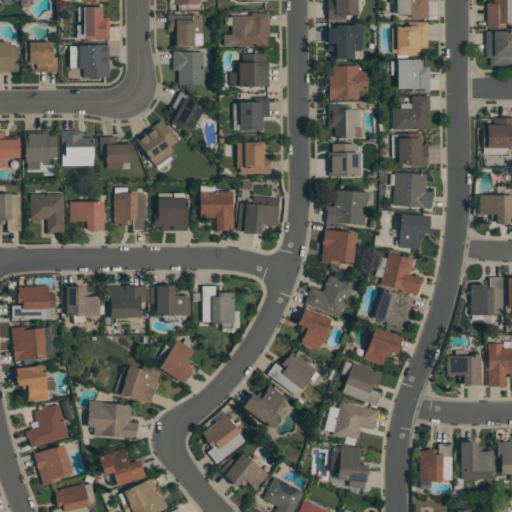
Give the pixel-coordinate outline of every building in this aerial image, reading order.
[(357,15),(356,0),(325,0),(327,20),(345,19),(345,15),(357,15)] [(428,18),(427,0),(395,0),(395,14),(409,14),(409,19),(428,18)] [(511,22),(511,0),(493,0),(493,3),(485,3),(486,27),(505,27),(505,23),(511,22)] [(108,17),(102,17),(101,6),(82,7),(84,40),(109,38),(108,17)] [(200,14),(167,15),(167,31),(172,31),(172,46),(200,46),(200,14)] [(268,14),(231,15),(231,34),(222,34),(222,46),(268,46),(268,14)] [(426,22),(406,22),(406,26),(391,26),(391,53),(419,53),(418,48),(427,48),(426,22)] [(333,59),(353,59),(353,50),(361,50),(361,26),(326,25),(326,51),(333,51),(333,59)] [(511,30),(486,30),(486,65),(511,65),(511,30)] [(51,42),(24,41),(24,64),(32,64),(32,72),(56,72),(56,57),(51,57),(51,42)] [(0,71),(18,72),(18,43),(0,42),(0,71)] [(78,68),(82,68),(82,77),(108,77),(108,44),(77,45),(78,68)] [(177,84),(202,85),(202,52),(172,51),(172,70),(177,70),(177,84)] [(421,59),(395,59),(396,89),(412,88),(412,92),(429,92),(428,67),(422,67),(421,59)] [(367,90),(366,71),(358,71),(357,65),(331,66),(331,75),(327,75),(328,99),(358,98),(358,91),(367,90)] [(203,106),(177,94),(171,107),(176,109),(169,123),(190,133),(203,106)] [(428,96),(411,95),(410,106),(391,105),(391,130),(428,130),(428,96)] [(232,101),(232,130),(262,130),(262,117),(268,117),(268,101),(232,101)] [(327,127),(334,127),(334,138),(360,137),(359,108),(327,108),(327,127)] [(511,148),(511,117),(489,117),(489,125),(481,125),(481,148),(511,148)] [(173,154),(168,147),(175,142),(162,121),(135,139),(153,167),(173,154)] [(92,166),(92,137),(81,137),(81,131),(61,130),(59,165),(92,166)] [(56,158),(56,133),(23,133),(24,162),(48,162),(48,158),(56,158)] [(98,137),(99,155),(106,155),(106,163),(130,163),(130,144),(114,145),(114,136),(98,137)] [(427,145),(419,145),(420,138),(397,137),(397,164),(427,165),(427,145)] [(236,173),(269,174),(269,158),(263,158),(263,142),(237,141),(236,173)] [(358,176),(359,152),(341,152),(341,145),(329,145),(328,176),(358,176)] [(391,205),(430,208),(432,192),(424,191),(425,174),(394,172),(391,205)] [(364,225),(365,191),(334,190),(333,206),(325,206),(324,223),(364,225)] [(231,191),(198,192),(199,218),(215,217),(215,230),(232,230),(231,191)] [(19,193),(0,193),(0,222),(6,222),(6,230),(20,230),(19,193)] [(29,220),(44,221),(44,231),(62,232),(64,194),(29,193),(29,220)] [(131,230),(145,230),(145,193),(113,193),(113,224),(131,224),(131,230)] [(511,194),(479,194),(479,214),(494,214),(495,224),(511,224),(511,194)] [(237,201),(236,232),(259,233),(260,225),(277,226),(278,197),(247,195),(247,202),(237,201)] [(186,231),(187,198),(155,198),(155,230),(186,231)] [(102,201),(68,202),(69,222),(80,221),(80,230),(103,230),(102,201)] [(416,248),(417,236),(428,236),(428,215),(399,214),(398,247),(416,248)] [(352,264),(354,231),(322,230),(320,262),(352,264)] [(303,302),(339,316),(351,285),(327,276),(322,291),(309,287),(303,302)] [(469,315),(501,314),(501,277),(487,277),(487,284),(469,285),(469,315)] [(16,286),(16,304),(10,304),(10,319),(47,318),(47,308),(54,307),(54,292),(47,293),(47,286),(16,286)] [(65,316),(99,315),(98,296),(83,296),(82,286),(64,287),(65,316)] [(108,286),(109,318),(139,318),(139,302),(146,301),(146,286),(108,286)] [(156,316),(189,314),(188,295),(173,296),(172,286),(148,286),(149,304),(156,303),(156,316)] [(214,286),(200,286),(201,322),(221,322),(221,328),(238,327),(238,310),(233,310),(232,292),(214,292),(214,286)] [(411,297),(379,289),(372,320),(404,329),(411,297)] [(330,319),(302,307),(295,326),(304,330),(299,343),(317,350),(330,319)] [(11,328),(12,360),(44,359),(43,327),(11,328)] [(401,335),(371,328),(363,360),(381,364),(384,355),(395,357),(401,335)] [(192,368),(184,363),(192,350),(176,339),(157,369),(182,384),(192,368)] [(511,342),(487,342),(486,386),(504,387),(504,376),(511,376),(511,342)] [(274,362),(266,375),(297,396),(315,369),(289,352),(280,366),(274,362)] [(479,356),(449,356),(449,375),(460,376),(460,385),(479,385),(479,356)] [(375,405),(380,393),(374,391),(381,372),(351,362),(340,393),(375,405)] [(151,403),(158,372),(126,365),(119,396),(151,403)] [(15,368),(16,386),(25,385),(26,401),(46,400),(44,366),(15,368)] [(285,396),(267,386),(260,398),(251,393),(241,410),(274,428),(281,416),(275,413),(285,396)] [(131,405),(88,401),(86,427),(95,428),(94,436),(135,439),(136,422),(129,422),(131,405)] [(377,411),(339,401),(337,408),(329,406),(323,431),(356,440),(360,425),(372,428),(377,411)] [(67,436),(58,404),(33,411),(37,427),(25,431),(30,447),(67,436)] [(244,440),(224,414),(199,433),(211,448),(206,452),(215,463),(244,440)] [(486,451),(476,451),(475,441),(458,441),(459,480),(487,479),(486,451)] [(511,441),(498,442),(498,473),(507,473),(507,480),(511,479),(511,441)] [(72,475),(62,444),(32,453),(41,485),(72,475)] [(418,481),(451,480),(450,444),(436,444),(436,450),(418,450),(418,481)] [(365,488),(366,464),(358,464),(358,447),(338,446),(336,480),(348,481),(347,487),(365,488)] [(143,477),(138,460),(128,463),(124,448),(97,456),(102,476),(113,473),(116,485),(143,477)] [(234,461),(230,457),(218,470),(237,487),(243,480),(254,489),(267,474),(242,452),(234,461)] [(276,505),(272,511),(292,511),(302,490),(272,477),(262,499),(276,505)] [(52,511),(89,511),(84,483),(53,490),(57,508),(51,509),(52,511)] [(330,511),(301,501),(296,511),(330,511)]
